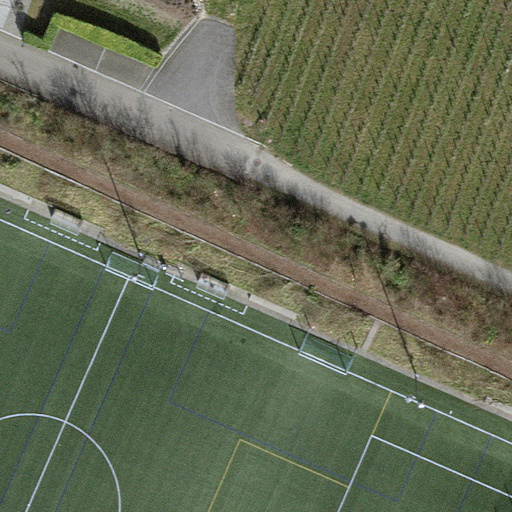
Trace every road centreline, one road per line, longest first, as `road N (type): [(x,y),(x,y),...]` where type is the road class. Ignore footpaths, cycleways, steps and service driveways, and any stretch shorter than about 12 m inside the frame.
road 1 (track): [(256,167),(511,285)]
road 2 (residential): [(0,52),(256,167)]
